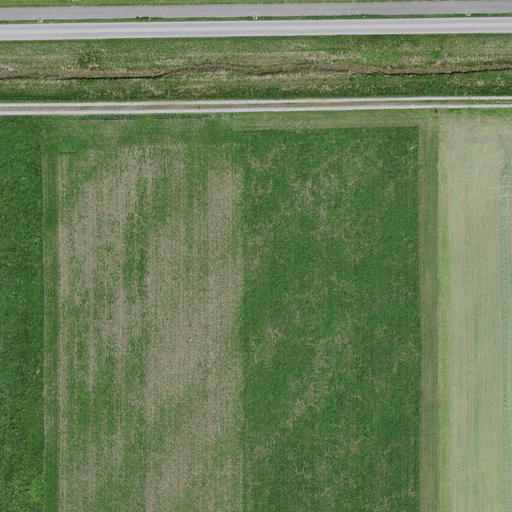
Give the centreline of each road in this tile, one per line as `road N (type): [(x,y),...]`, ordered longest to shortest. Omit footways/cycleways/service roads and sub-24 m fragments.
road 1 (unclassified): [(511,25),(0,34)]
road 2 (track): [(511,99),(0,107)]
